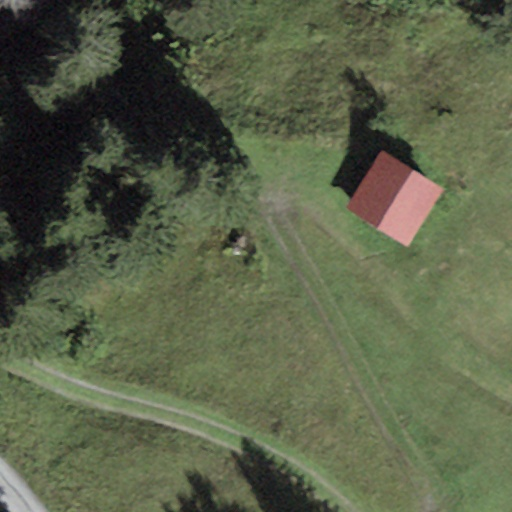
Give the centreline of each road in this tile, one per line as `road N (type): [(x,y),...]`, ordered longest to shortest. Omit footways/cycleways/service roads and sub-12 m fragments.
road 1 (track): [(0,360),(253,453),(332,511)]
road 2 (track): [(433,511),(419,464),(276,201)]
